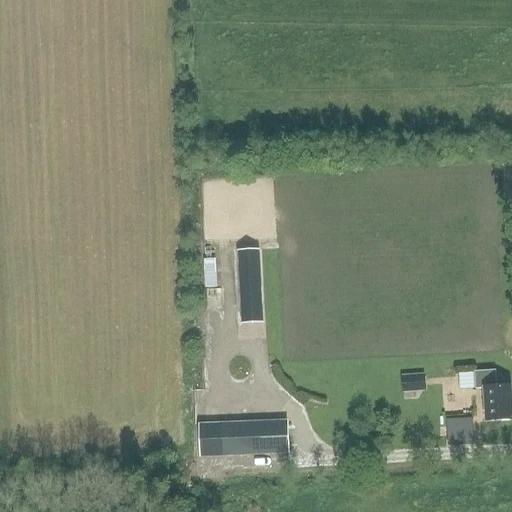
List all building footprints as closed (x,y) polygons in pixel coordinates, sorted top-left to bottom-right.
[(233,304),(262,303),(259,250),(239,251),(241,292),(232,293),(233,304)] [(220,285),(219,258),(208,258),(209,286),(220,285)] [(487,422),(511,420),(511,390),(511,386),(497,387),(496,371),(475,372),(476,390),(484,389),(487,422)] [(417,375),(403,376),(404,392),(418,391),(417,375)] [(291,458),(289,425),(223,428),(224,461),(291,458)]
